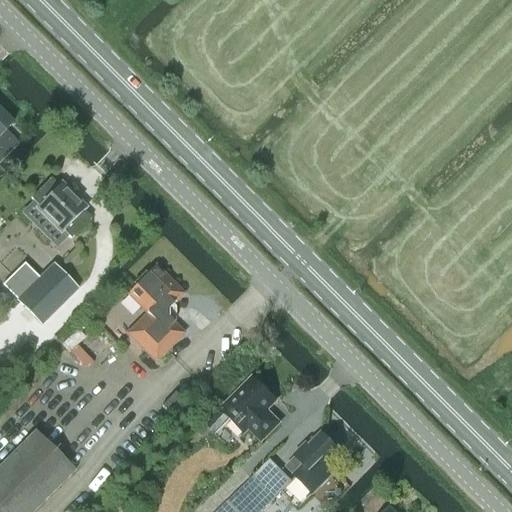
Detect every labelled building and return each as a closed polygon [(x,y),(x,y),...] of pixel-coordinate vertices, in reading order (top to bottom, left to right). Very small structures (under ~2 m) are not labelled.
[(4,131),(11,124),(0,113),(0,161),(17,144),(4,131)] [(84,209),(59,185),(57,187),(50,179),(30,199),(37,207),(36,208),(60,233),(62,232),(69,240),(89,219),(82,211),(84,209)] [(23,265),(1,287),(15,301),(14,302),(40,327),(77,291),(52,265),(38,280),(23,265)] [(126,335),(154,363),(182,335),(166,318),(166,311),(182,295),(154,267),(126,295),(146,315),(126,335)] [(61,346),(69,353),(84,338),(76,330),(61,346)] [(279,425),(266,412),(276,403),(252,378),(219,410),(243,435),(248,430),(260,443),(279,425)] [(0,466),(0,511),(33,511),(74,472),(35,432),(0,466)] [(337,473),(330,466),(340,455),(321,436),(309,448),(306,445),(293,458),(302,467),(292,477),(295,480),(312,498),(337,473)] [(272,498),(274,500),(291,484),(270,461),(253,477),(228,501),(238,511),(251,511),(259,505),(262,508),(272,498)]
